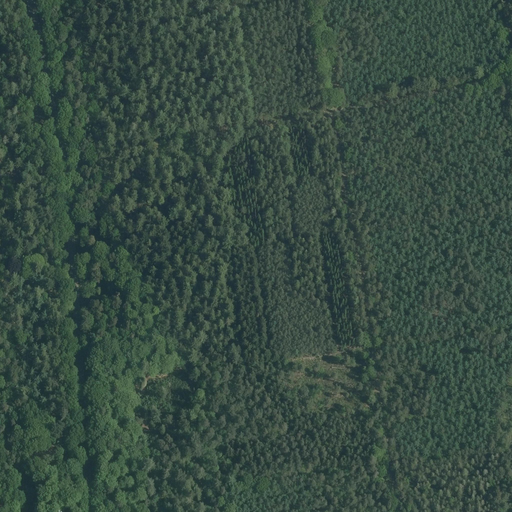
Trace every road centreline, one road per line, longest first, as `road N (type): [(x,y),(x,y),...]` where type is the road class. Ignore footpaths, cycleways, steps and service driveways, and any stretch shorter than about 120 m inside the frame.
road 1 (track): [(397,511),(315,0)]
road 2 (track): [(207,511),(133,0)]
road 3 (secondary): [(89,511),(69,212),(30,0)]
road 4 (track): [(63,165),(511,77)]
